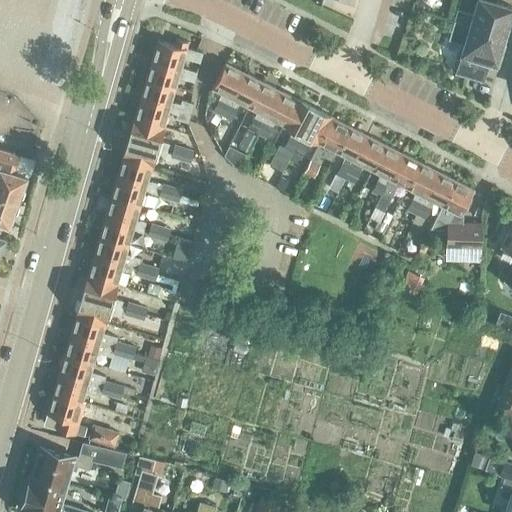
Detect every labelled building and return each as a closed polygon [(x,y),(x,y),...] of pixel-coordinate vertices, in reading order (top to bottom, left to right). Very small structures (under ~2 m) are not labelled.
[(470,26),(504,36),(511,9),(511,7),(487,0),(477,0),(473,15),(457,10),(454,21),(470,26)] [(10,77),(58,90),(75,30),(27,16),(10,77)] [(496,64),(504,36),(470,26),(456,73),(483,81),(489,62),(496,64)] [(152,59),(181,67),(183,58),(200,63),(203,53),(186,48),(187,47),(158,38),(152,59)] [(197,72),(181,67),(152,59),(146,78),(175,87),(177,77),(194,82),(197,72)] [(227,105),(243,71),(225,62),(212,87),(222,93),(218,100),(227,105)] [(248,106),(261,80),(243,71),(227,105),(235,109),(239,101),(248,106)] [(171,100),(175,87),(146,78),(141,96),(169,105),(190,111),(193,103),(181,99),(180,103),(171,100)] [(261,121),(277,89),(261,80),(248,106),(256,110),(253,117),(261,121)] [(283,124),(296,99),(277,89),(261,121),(270,125),(273,119),(283,124)] [(163,124),(168,111),(177,113),(176,117),(187,120),(190,111),(169,105),(141,96),(135,116),(163,124)] [(298,141),(315,107),(297,97),(296,99),(283,124),(283,125),(293,130),(290,137),(298,141)] [(221,116),(227,105),(218,100),(217,100),(212,111),(221,116)] [(227,105),(221,116),(231,120),(236,109),(235,109),(227,105)] [(319,143),(332,117),(332,116),(315,107),(298,141),(306,145),(310,138),(319,143)] [(129,135),(158,144),(159,139),(163,124),(135,116),(129,135)] [(256,132),(261,121),(253,117),(252,117),(246,128),(256,132)] [(319,143),(310,160),(318,164),(323,155),(333,160),(338,151),(350,126),(332,117),(319,143)] [(261,121),(256,132),(265,137),(271,126),(270,125),(261,121)] [(351,167),(367,135),(350,126),(338,151),(346,156),(343,163),(351,167)] [(246,129),(238,146),(247,151),(256,134),(246,129)] [(156,149),(158,144),(129,135),(123,155),(152,164),(156,149)] [(371,168),(383,143),(367,135),(351,167),(359,171),(363,164),(371,168)] [(293,152),(298,141),(290,137),(289,136),(283,147),(293,152)] [(298,141),(293,152),(302,157),(308,145),(306,145),(298,141)] [(174,143),(173,148),(191,153),(193,149),(174,143)] [(389,178),(402,153),(383,143),(371,168),(381,173),(377,180),(386,185),(389,178)] [(0,195),(17,202),(27,176),(16,173),(21,155),(0,148),(0,195)] [(173,148),(171,153),(190,159),(191,153),(173,148)] [(386,185),(380,196),(375,206),(384,211),(398,182),(408,187),(420,162),(402,153),(389,178),(386,185)] [(151,167),(152,164),(123,155),(123,158),(118,173),(147,181),(151,167)] [(312,178),(318,164),(310,160),(303,173),(312,178)] [(345,178),(351,167),(343,163),(341,162),(336,174),(345,178)] [(421,203),(437,171),(420,162),(408,187),(417,192),(413,199),(421,203)] [(351,167),(345,178),(355,183),(360,171),(359,171),(351,167)] [(443,205),(455,180),(437,171),(421,203),(429,208),(433,200),(443,205)] [(182,192),(147,181),(118,173),(112,193),(141,202),(144,191),(179,201),(182,192)] [(279,178),(275,187),(282,191),(287,181),(279,178)] [(380,196),(386,185),(377,180),(376,180),(371,191),(380,196)] [(455,180),(443,205),(453,210),(461,214),(463,210),(473,189),(455,180)] [(112,193),(107,212),(135,220),(134,224),(144,227),(146,222),(136,219),(141,202),(112,193)] [(0,221),(9,226),(17,202),(0,195),(0,221)] [(415,215),(421,203),(413,199),(411,199),(406,210),(415,215)] [(421,203),(415,215),(425,219),(430,208),(429,208),(421,203)] [(461,214),(453,210),(447,221),(449,222),(448,247),(481,248),(482,223),(463,222),(464,210),(463,210),(461,214)] [(107,212),(100,234),(129,243),(132,230),(142,233),(144,227),(134,224),(135,220),(107,212)] [(415,215),(412,221),(422,225),(425,219),(415,215)] [(511,220),(506,231),(501,229),(495,241),(502,245),(498,253),(511,259),(511,270),(506,282),(511,284),(511,220)] [(149,229),(147,235),(157,238),(161,225),(151,222),(149,229)] [(161,225),(157,238),(167,241),(169,235),(171,228),(161,225)] [(126,253),(129,243),(100,234),(95,251),(124,259),(121,268),(156,279),(159,270),(140,264),(142,257),(126,253)] [(117,282),(121,268),(124,259),(95,251),(88,274),(117,283),(117,282)] [(160,255),(158,265),(181,269),(183,260),(160,255)] [(408,270),(400,287),(415,294),(423,277),(408,270)] [(113,297),(117,283),(88,274),(82,293),(111,302),(108,313),(121,317),(122,314),(143,320),(145,312),(125,306),(126,301),(113,297)] [(150,281),(147,290),(158,293),(161,284),(150,281)] [(106,321),(108,313),(111,302),(82,293),(77,313),(106,321)] [(105,324),(106,321),(77,313),(72,330),(101,338),(97,352),(112,356),(114,352),(132,357),(135,348),(116,343),(118,336),(103,332),(105,324)] [(94,361),(97,352),(101,338),(72,330),(65,352),(94,361)] [(94,361),(65,352),(60,370),(88,379),(88,382),(121,391),(122,388),(104,383),(106,376),(91,371),(94,361)] [(146,356),(141,371),(153,375),(158,359),(146,356)] [(511,360),(494,412),(511,418),(511,360)] [(60,370),(54,391),(82,401),(84,392),(100,396),(101,392),(119,397),(121,391),(88,382),(88,379),(60,370)] [(54,391),(44,424),(75,433),(84,436),(86,426),(78,424),(84,402),(82,401),(54,391)] [(178,396),(176,403),(185,405),(187,398),(178,396)] [(117,402),(114,410),(125,414),(128,406),(117,402)] [(114,447),(118,431),(93,424),(89,440),(114,447)] [(31,474),(66,483),(72,464),(89,469),(92,460),(119,468),(123,454),(81,442),(76,460),(73,459),(74,456),(39,446),(31,474)] [(471,464),(486,470),(485,473),(503,479),(500,486),(511,490),(511,464),(490,458),(475,452),(471,464)] [(164,511),(158,510),(162,494),(153,491),(158,473),(152,471),(155,461),(138,456),(134,472),(140,474),(131,502),(141,505),(138,511),(164,511)] [(61,502),(66,483),(31,474),(20,510),(26,511),(92,511),(93,511),(61,502)] [(511,511),(511,492),(507,507),(506,510),(500,508),(498,511),(511,511)] [(278,511),(282,500),(263,495),(258,511),(278,511)] [(187,511),(213,511),(215,507),(198,503),(195,511),(190,511),(188,511),(187,511)]
